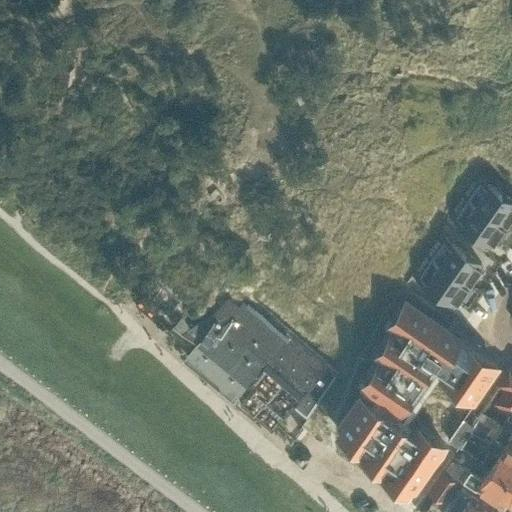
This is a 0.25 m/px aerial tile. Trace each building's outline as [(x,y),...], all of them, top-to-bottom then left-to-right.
[(476,177),(463,195),(504,223),(511,211),(511,199),(475,174),(474,175),(476,177)] [(448,212),(447,214),(490,243),(504,223),(463,195),(450,214),(448,212)] [(440,235),(427,254),(468,282),(482,262),(439,232),(438,234),(440,235)] [(413,271),(411,273),(454,302),(468,282),(427,254),(414,272),(413,271)] [(210,297),(190,282),(164,315),(198,341),(221,313),(233,300),(216,288),(210,297)] [(360,393),(338,424),(340,426),(341,425),(346,429),(342,436),(358,447),(363,440),(371,445),(364,456),(380,467),(385,460),(393,466),(386,476),(402,488),(407,480),(413,484),(412,485),(414,486),(444,443),(410,419),(440,377),(473,400),(497,365),(462,341),(462,342),(458,339),(459,337),(458,337),(457,339),(452,335),(453,333),(452,332),(452,334),(421,312),(404,301),(403,302),(399,299),(381,326),(386,330),(369,356),(375,360),(358,385),(363,389),(373,396),(370,400),(360,393)] [(233,300),(221,313),(271,352),(310,382),(321,368),(233,300)] [(234,400),(271,352),(221,313),(198,341),(196,343),(184,360),(234,400)] [(310,382),(271,352),(234,400),(238,404),(272,430),(293,404),(310,382)] [(334,378),(321,368),(310,382),(293,404),(306,415),(313,406),(334,378)] [(511,409),(511,372),(509,370),(491,397),(511,411),(511,409)] [(476,422),(488,430),(495,435),(502,424),(483,412),(476,422)] [(474,426),(462,418),(448,438),(460,446),(472,429),(474,426)] [(483,437),(488,430),(476,422),(474,426),(472,429),(483,437)] [(488,465),(511,481),(511,451),(492,438),(486,447),(488,449),(481,460),(488,465)] [(455,478),(461,483),(463,479),(470,470),(451,457),(447,463),(443,470),(455,478)] [(509,500),(511,495),(511,481),(488,465),(480,477),(470,470),(463,479),(502,505),(507,498),(509,500)] [(443,470),(428,492),(440,500),(455,478),(443,470)] [(458,486),(440,511),(496,511),(497,511),(458,486)]
